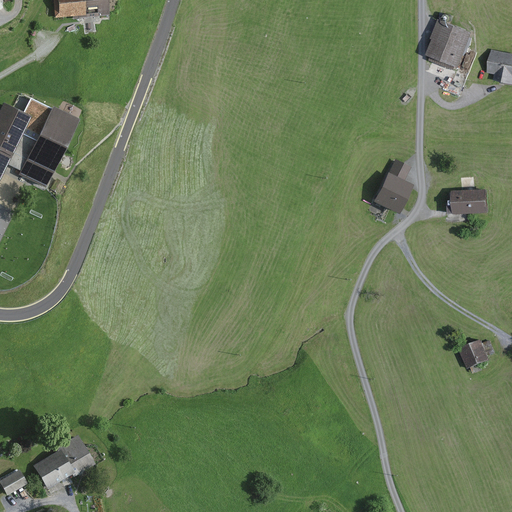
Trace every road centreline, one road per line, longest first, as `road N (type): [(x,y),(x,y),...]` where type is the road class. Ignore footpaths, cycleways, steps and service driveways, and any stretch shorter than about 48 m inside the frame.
road 1 (residential): [(421,0),(422,196),(410,221),(374,253),(347,318),(399,511)]
road 2 (unclassified): [(173,0),(70,276),(38,310),(0,317)]
